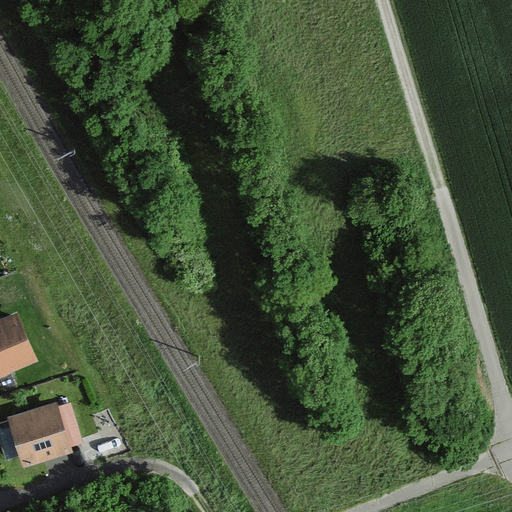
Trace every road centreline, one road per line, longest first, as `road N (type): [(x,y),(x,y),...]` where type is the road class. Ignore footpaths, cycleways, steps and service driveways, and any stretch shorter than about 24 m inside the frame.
road 1 (track): [(380,0),(511,437)]
road 2 (track): [(0,502),(141,465),(174,472),(210,511)]
road 3 (track): [(511,452),(361,511)]
